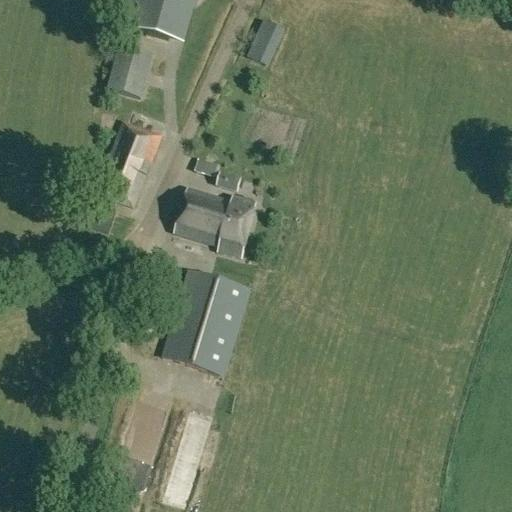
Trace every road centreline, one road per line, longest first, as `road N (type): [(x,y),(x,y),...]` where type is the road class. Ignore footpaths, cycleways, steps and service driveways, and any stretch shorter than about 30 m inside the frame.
road 1 (unclassified): [(143,252),(252,0)]
road 2 (unclassified): [(78,511),(143,252)]
road 3 (unclassified): [(143,252),(0,289)]
